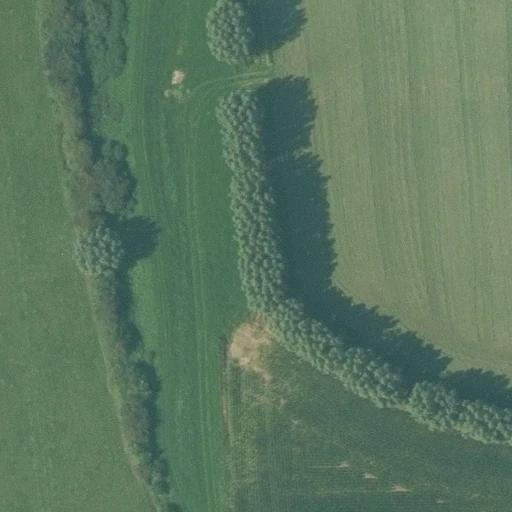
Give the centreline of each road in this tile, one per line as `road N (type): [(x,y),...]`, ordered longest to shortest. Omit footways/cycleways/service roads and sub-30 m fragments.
road 1 (track): [(143,0),(136,76),(163,453),(194,511)]
road 2 (track): [(255,80),(218,93),(191,119),(186,152),(211,511)]
